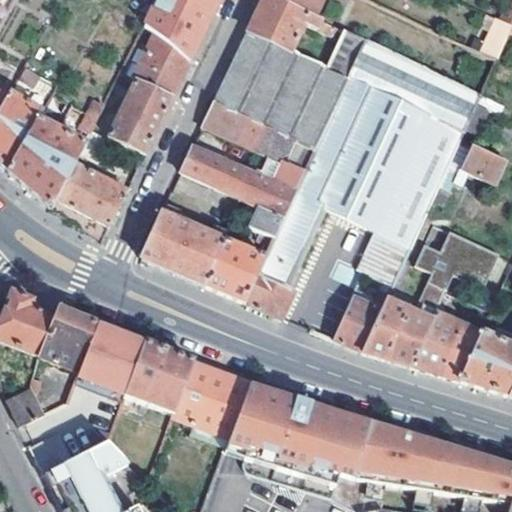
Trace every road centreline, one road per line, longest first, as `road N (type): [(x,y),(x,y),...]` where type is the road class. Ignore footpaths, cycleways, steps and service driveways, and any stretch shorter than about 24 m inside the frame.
road 1 (tertiary): [(107,283),(257,346),(511,431)]
road 2 (residential): [(107,283),(242,0)]
